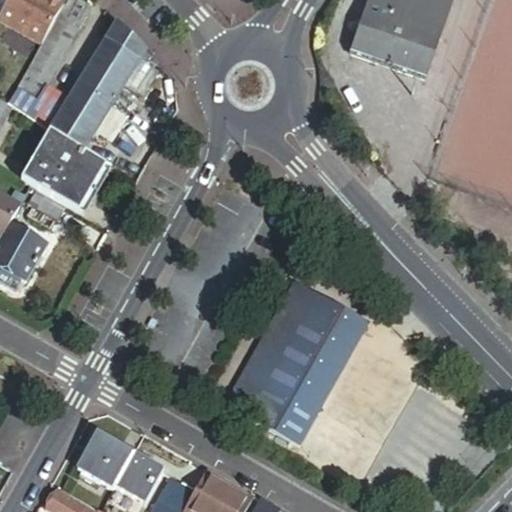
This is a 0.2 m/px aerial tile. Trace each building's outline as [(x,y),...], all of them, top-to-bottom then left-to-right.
[(0,0),(0,17),(9,0),(0,0)] [(59,16),(64,8),(50,0),(9,0),(0,17),(0,23),(41,47),(59,16)] [(451,0),(373,0),(353,61),(423,84),(451,0)] [(106,44),(104,46),(60,119),(36,104),(80,29),(59,16),(41,47),(7,106),(12,109),(10,112),(49,135),(82,155),(123,90),(138,67),(139,64),(106,44)] [(146,54),(117,25),(106,44),(139,64),(146,54)] [(138,67),(123,90),(173,121),(176,116),(176,113),(174,94),(155,83),(157,79),(138,67)] [(0,130),(10,112),(12,109),(7,106),(0,101),(0,130)] [(106,169),(82,155),(49,135),(20,184),(32,191),(37,194),(65,211),(77,218),(106,169)] [(32,191),(26,201),(31,204),(37,194),(32,191)] [(37,194),(31,204),(29,208),(33,211),(28,220),(50,233),(55,224),(57,225),(65,211),(37,194)] [(21,210),(0,198),(0,240),(4,242),(10,230),(13,226),(21,210)] [(29,235),(13,226),(10,230),(27,239),(29,235)] [(4,242),(0,248),(0,272),(26,287),(47,250),(27,239),(10,230),(4,242)] [(370,326),(296,283),(225,407),(299,449),(370,326)] [(116,490),(133,459),(97,440),(78,475),(114,494),(116,490)] [(163,476),(133,459),(116,490),(146,506),(163,476)] [(219,481),(207,474),(195,495),(191,502),(208,511),(246,511),(252,502),(218,482),(219,481)] [(185,511),(191,502),(195,495),(170,480),(152,511),(185,511)] [(90,511),(58,494),(47,511),(90,511)] [(208,511),(191,502),(185,511),(208,511)]
